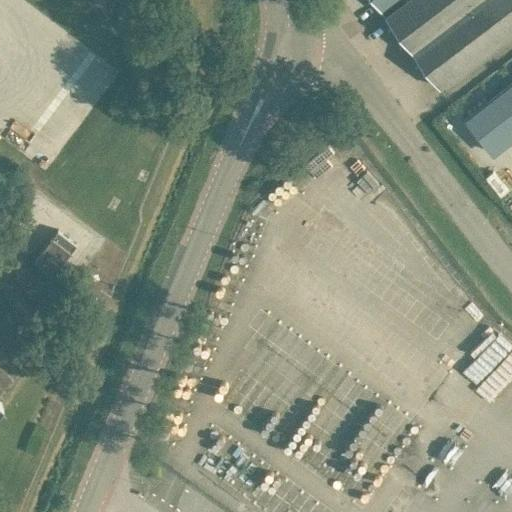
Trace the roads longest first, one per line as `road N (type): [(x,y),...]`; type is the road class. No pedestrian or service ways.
road 1 (tertiary): [(85,511),(294,29)]
road 2 (unclassified): [(511,271),(357,73),(294,29)]
